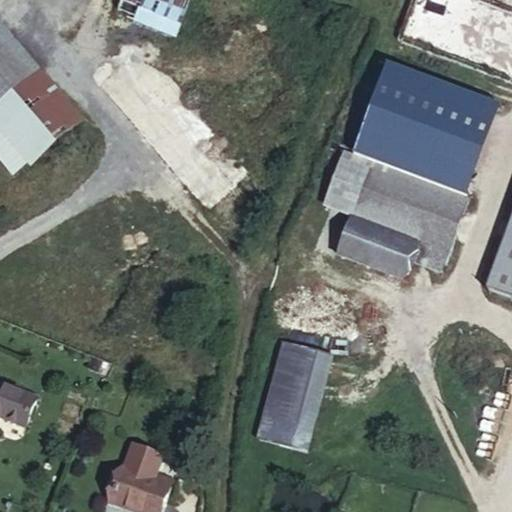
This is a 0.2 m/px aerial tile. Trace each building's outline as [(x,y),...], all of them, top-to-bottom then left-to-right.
[(189,0),(123,0),(121,8),(177,32),(189,0)] [(83,124),(0,23),(0,157),(17,178),(40,159),(74,131),(83,124)] [(499,108),(386,67),(353,157),(465,199),(499,108)] [(74,131),(40,159),(63,187),(97,160),(74,131)] [(340,256),(404,280),(411,261),(442,272),(466,202),(372,167),(340,256)] [(511,229),(490,290),(511,298),(511,229)] [(334,359),(288,346),(260,443),(306,456),(334,359)] [(36,400),(0,386),(0,417),(25,427),(36,400)] [(156,482),(149,479),(151,474),(157,455),(132,446),(111,504),(132,511),(161,511),(172,481),(157,476),(156,482)]
